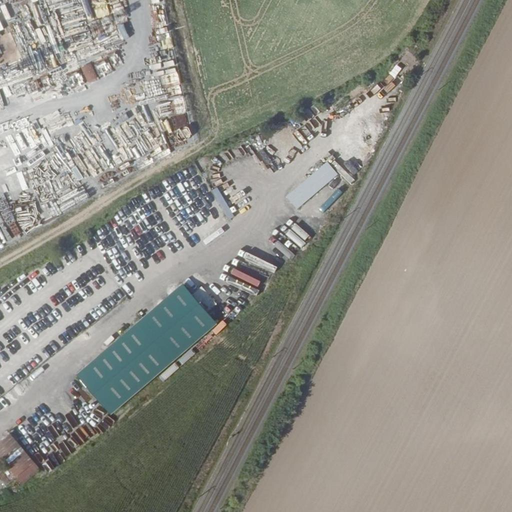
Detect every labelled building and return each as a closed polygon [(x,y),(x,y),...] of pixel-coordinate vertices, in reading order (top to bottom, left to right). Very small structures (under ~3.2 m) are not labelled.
[(210,184),(274,164),(269,149),(205,169),(210,184)] [(331,176),(322,165),(284,197),(294,209),(331,176)] [(123,277),(116,280),(122,293),(128,290),(123,277)] [(79,377),(112,415),(218,323),(186,285),(79,377)] [(8,433),(0,440),(0,460),(22,485),(40,469),(8,433)] [(25,439),(20,442),(31,456),(36,452),(25,439)]
